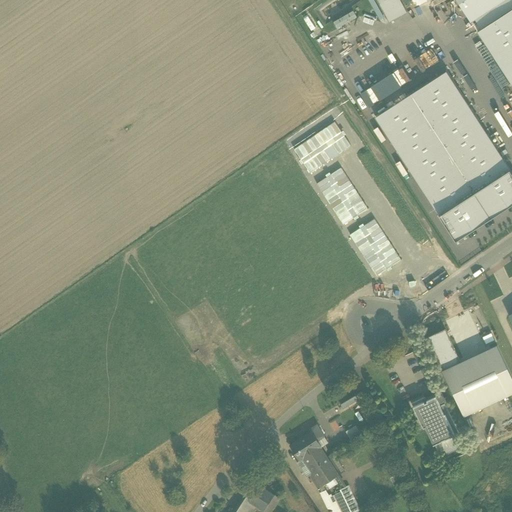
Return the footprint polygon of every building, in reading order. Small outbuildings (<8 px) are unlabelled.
[(378,0),(389,21),(406,12),(399,0),(378,0)] [(511,9),(478,32),(511,84),(511,9)] [(336,28),(356,17),(353,10),(333,21),(336,28)] [(414,58),(421,71),(438,61),(431,48),(414,58)] [(402,66),(389,74),(396,87),(410,79),(402,66)] [(511,204),(511,172),(446,72),(376,117),(456,241),(511,204)] [(360,93),(369,106),(382,97),(373,85),(360,93)] [(372,223),(351,235),(316,177),(205,243),(265,343),(328,305),(316,285),(324,280),(334,297),(378,271),(371,259),(388,249),(372,223)] [(486,344),(495,341),(492,332),(483,335),(486,344)] [(511,377),(497,345),(442,370),(462,416),(511,393),(511,377)] [(356,396),(340,404),(343,409),(358,400),(356,396)] [(444,403),(439,405),(435,397),(427,401),(427,402),(425,404),(424,402),(413,407),(422,426),(422,425),(423,428),(425,427),(434,445),(435,445),(438,453),(447,449),(447,450),(463,443),(444,403)] [(360,401),(353,406),(357,412),(364,406),(360,401)] [(337,406),(331,410),(334,415),(340,412),(337,406)] [(340,420),(336,422),(339,428),(342,427),(344,426),(340,420)] [(312,432),(290,446),(300,460),(304,458),(320,447),(321,447),(328,443),(317,425),(310,429),(312,432)] [(356,426),(346,432),(348,436),(350,438),(360,432),(356,426)] [(326,458),(320,447),(304,458),(314,473),(310,475),(319,488),(327,483),(330,488),(333,492),(345,487),(337,474),(326,458)] [(343,470),(333,454),(326,458),(337,474),(343,470)] [(281,485),(260,471),(253,481),(274,495),(281,485)] [(274,495),(253,481),(242,498),(251,504),(263,511),(274,495)] [(327,483),(319,488),(321,492),(330,488),(327,483)] [(345,487),(333,492),(330,488),(321,492),(320,492),(329,511),(360,511),(355,499),(349,485),(345,487)] [(271,511),(280,499),(274,495),(263,511),(271,511)] [(242,498),(233,511),(246,511),(251,504),(242,498)]
